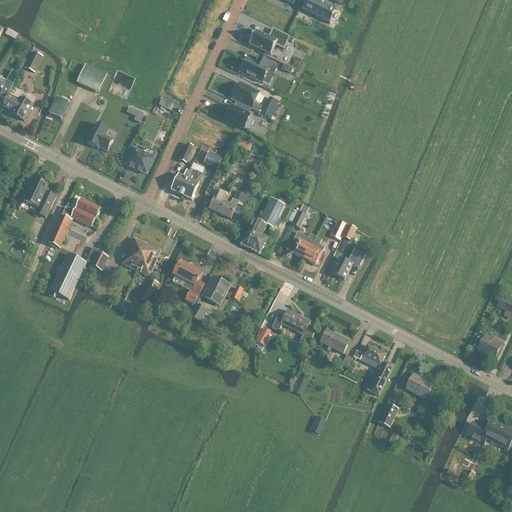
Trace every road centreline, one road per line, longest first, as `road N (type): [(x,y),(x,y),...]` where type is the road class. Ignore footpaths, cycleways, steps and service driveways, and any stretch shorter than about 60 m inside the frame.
road 1 (track): [(259,398),(68,349),(28,318),(22,307),(80,171)]
road 2 (tertiary): [(511,393),(152,208)]
road 3 (residential): [(152,208),(247,0)]
road 4 (tertiary): [(152,208),(0,129)]
road 5 (track): [(350,497),(415,343)]
